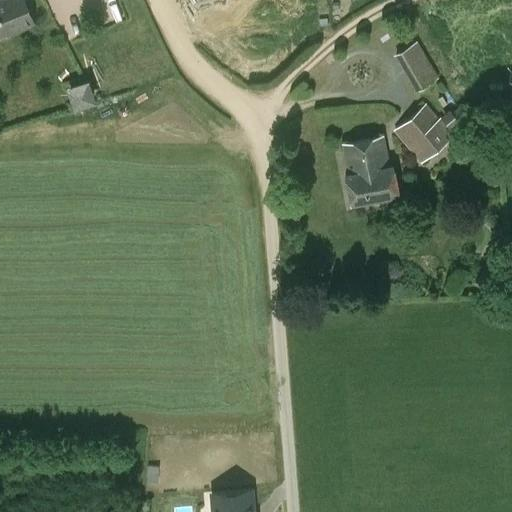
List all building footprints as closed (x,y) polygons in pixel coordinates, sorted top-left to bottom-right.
[(0,0),(0,34),(32,22),(23,0),(0,0)] [(395,54),(416,90),(438,77),(417,41),(395,54)] [(73,107),(95,100),(87,77),(66,84),(73,107)] [(420,163),(453,134),(426,103),(393,131),(420,163)] [(452,109),(441,116),(458,139),(476,126),(460,106),(453,111),(452,109)] [(351,204),(397,195),(392,166),(388,166),(382,137),(343,145),(349,174),(346,175),(351,204)] [(246,497),(214,499),(214,511),(251,511),(250,501),(246,501),(246,497)]
